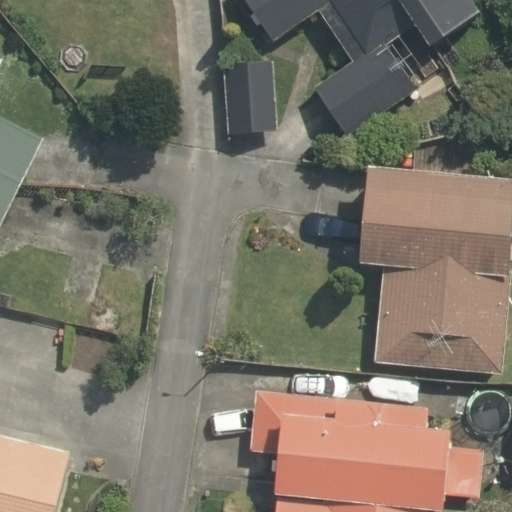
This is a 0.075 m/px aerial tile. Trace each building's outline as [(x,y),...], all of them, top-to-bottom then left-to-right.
[(464,6),(460,0),(237,0),(266,45),(313,14),(340,57),(300,83),(337,139),(413,90),(390,54),(464,6)] [(267,132),(271,63),(231,60),(227,130),(267,132)] [(0,219),(43,135),(0,113),(0,219)] [(498,367),(509,168),(357,161),(350,265),(380,267),(374,358),(498,367)] [(482,406),(254,381),(246,453),(270,456),(263,511),(425,511),(426,507),(471,511),(482,406)] [(0,511),(52,511),(64,462),(0,446),(0,511)]
